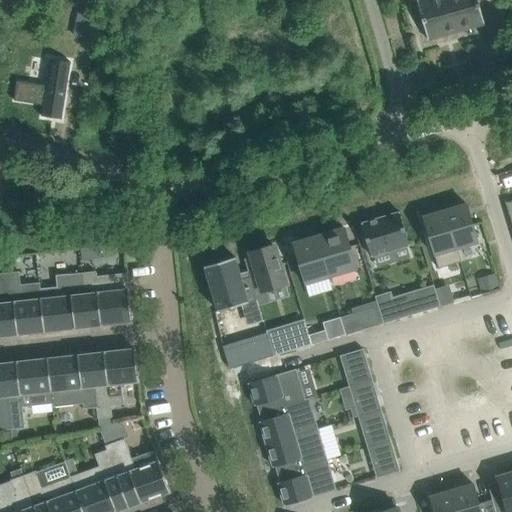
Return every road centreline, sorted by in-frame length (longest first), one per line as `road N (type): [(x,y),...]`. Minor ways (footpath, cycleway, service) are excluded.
road 1 (unknown): [(372,339),(234,376),(233,398),(277,511)]
road 2 (residential): [(412,472),(372,339),(511,298)]
road 3 (unclassified): [(405,138),(230,177),(159,182)]
road 4 (residential): [(167,335),(0,350)]
road 5 (residential): [(167,335),(178,401),(209,495)]
road 6 (unclassified): [(159,182),(0,139)]
road 7 (residential): [(159,182),(167,335)]
road 8 (residential): [(469,118),(511,256)]
road 9 (unclassified): [(405,138),(365,0)]
road 10 (residential): [(412,472),(291,511)]
